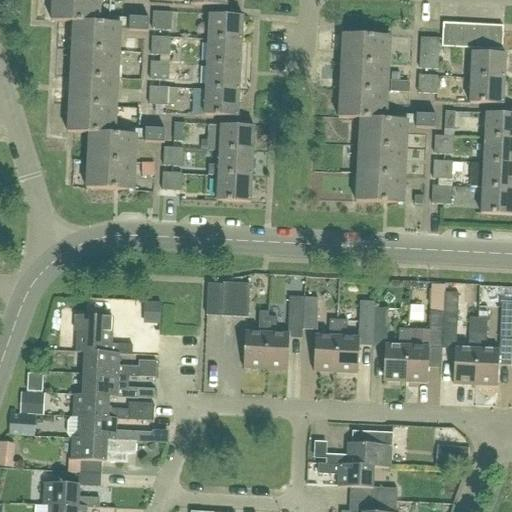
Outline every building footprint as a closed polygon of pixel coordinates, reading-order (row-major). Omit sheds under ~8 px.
[(51,0),(51,24),(58,24),(73,25),(73,24),(94,25),(95,0),(51,0)] [(227,9),(227,0),(192,0),(192,7),(227,9)] [(170,33),(171,16),(153,15),(152,32),(170,33)] [(208,42),(242,44),(243,18),(209,17),(208,42)] [(148,35),(149,22),(129,21),(128,34),(148,35)] [(67,135),(74,135),(89,136),(89,135),(110,136),(111,111),(116,111),(117,109),(111,109),(112,83),(118,83),(118,81),(112,81),(114,56),(119,56),(119,54),(114,54),(115,28),(121,28),(121,26),(94,25),(73,24),(73,25),(67,135)] [(454,49),(455,26),(443,25),(442,49),(454,49)] [(466,50),(467,26),(455,26),(454,49),(466,50)] [(477,51),(479,27),(467,26),(466,50),(477,51)] [(489,51),(490,27),(479,27),(477,51),(489,51)] [(490,27),(489,51),(501,52),(503,28),(490,27)] [(382,122),(383,95),(388,95),(388,94),(383,93),(384,67),(389,67),(389,66),(384,66),(385,39),(390,39),(390,38),(342,36),(339,120),(360,121),(382,122)] [(421,39),(420,72),(438,72),(439,40),(421,39)] [(169,58),(170,41),(151,40),(151,57),(169,58)] [(241,69),(242,44),(208,42),(207,67),(241,69)] [(471,80),(504,82),(505,56),(472,55),(471,80)] [(168,83),(169,65),(150,64),(150,82),(168,83)] [(240,93),(241,69),(207,67),(206,92),(240,93)] [(437,97),(438,79),(420,78),(419,96),(437,97)] [(503,108),(504,82),(471,80),(470,106),(503,108)] [(411,84),(399,84),(398,96),(410,96),(411,84)] [(167,108),(168,90),(149,89),(149,107),(167,108)] [(238,119),(240,93),(206,92),(204,117),(238,119)] [(454,132),(454,115),(445,114),(444,132),(454,132)] [(484,141),(511,142),(511,116),(485,115),(484,141)] [(435,132),(436,118),(417,117),(416,131),(435,132)] [(382,122),(360,121),(356,204),(404,206),(404,205),(400,205),(401,179),(405,179),(405,177),(401,177),(402,152),(407,152),(407,150),(402,150),(403,124),(409,124),(409,123),(382,122)] [(183,144),(184,126),(174,126),(173,144),(183,144)] [(253,155),(254,129),(220,127),(219,153),(253,155)] [(164,147),(165,132),(146,131),(145,146),(164,147)] [(136,139),(136,138),(110,136),(89,135),(89,136),(86,192),(133,194),(133,192),(128,192),(130,167),(134,167),(135,165),(130,165),(131,139),(136,139)] [(452,158),(453,140),(435,139),(434,157),(452,158)] [(511,167),(511,142),(484,141),(483,166),(511,167)] [(181,169),(182,151),(164,150),(163,168),(181,169)] [(209,178),(218,178),(252,180),(253,155),(219,153),(218,166),(210,165),(209,178)] [(451,183),(452,165),(434,164),(433,182),(451,183)] [(142,166),(142,178),(155,178),(155,166),(142,166)] [(511,192),(511,167),(483,166),(482,191),(511,192)] [(180,194),(181,177),(163,176),(162,193),(180,194)] [(251,205),(252,180),(218,178),(217,204),(251,205)] [(450,208),(451,190),(432,189),(432,207),(450,208)] [(511,218),(511,192),(482,191),(481,217),(511,218)] [(223,286),(222,320),(249,321),(250,287),(223,286)] [(432,288),(430,314),(443,315),(444,289),(432,288)] [(458,328),(459,296),(446,295),(444,328),(458,328)] [(302,333),(304,301),(290,300),(288,333),(302,333)] [(318,333),(319,302),(305,301),(304,333),(318,333)] [(161,306),(149,305),(148,324),(160,325),(161,306)] [(360,348),(372,349),(374,312),(374,305),(362,305),(360,340),(347,340),(348,323),(339,323),(336,376),(359,376),(360,348)] [(511,341),(511,305),(501,305),(500,341),(511,341)] [(406,385),(408,332),(399,332),(398,348),(387,348),(388,312),(374,312),(372,349),(385,350),(383,384),(406,385)] [(260,314),(260,319),(259,336),(246,335),(244,371),(266,372),(269,319),(269,314),(260,314)] [(269,319),(266,372),(289,373),(290,337),(284,337),(285,315),(269,314),(269,319)] [(408,332),(406,385),(429,386),(430,346),(443,347),(444,315),(443,315),(430,314),(430,333),(408,332)] [(78,334),(77,355),(85,356),(85,355),(120,356),(120,357),(133,358),(133,348),(113,346),(114,321),(74,319),(74,320),(76,320),(75,334),(78,334)] [(455,351),(453,387),(476,388),(479,320),(471,320),(469,352),(455,351)] [(487,353),(488,321),(479,320),(476,388),(498,389),(500,353),(487,353)] [(336,376),(339,323),(330,322),(330,339),(316,339),(315,375),(336,376)] [(119,368),(120,357),(120,356),(85,355),(85,356),(84,376),(118,378),(118,379),(129,379),(139,380),(139,379),(156,380),(157,364),(139,363),(139,369),(119,368)] [(84,376),(83,397),(83,398),(109,399),(109,400),(139,401),(139,400),(154,401),(155,391),(129,390),(129,379),(118,379),(118,378),(84,376)] [(22,415),(40,415),(41,396),(23,395),(22,415)] [(83,398),(83,397),(75,397),(74,420),(78,420),(82,420),(117,421),(117,422),(154,423),(154,406),(129,405),(129,412),(109,411),(109,400),(109,399),(83,398)] [(9,437),(31,438),(32,418),(10,417),(9,437)] [(68,423),(67,437),(69,440),(73,440),(77,440),(81,441),(82,420),(78,420),(74,420),(70,420),(68,423)] [(116,433),(117,422),(117,421),(82,420),(81,441),(108,442),(108,443),(136,444),(151,445),(151,435),(116,433)] [(374,470),(391,471),(392,448),(393,436),(353,434),(352,446),(348,446),(348,458),(327,457),(327,467),(327,468),(374,470)] [(81,441),(77,440),(73,440),(72,463),(80,464),(79,475),(102,476),(102,464),(128,465),(128,456),(136,456),(136,444),(108,443),(108,442),(81,441)] [(69,463),(68,475),(79,475),(80,464),(72,463),(69,463)] [(327,468),(327,467),(319,466),(318,477),(339,478),(339,490),(351,491),(351,503),(397,505),(398,492),(373,491),(374,470),(327,468)] [(101,489),(102,476),(79,475),(79,487),(46,486),(45,509),(52,509),(52,508),(87,509),(87,510),(100,511),(100,500),(80,499),(80,488),(101,489)] [(396,511),(397,505),(351,503),(350,511),(396,511)]
